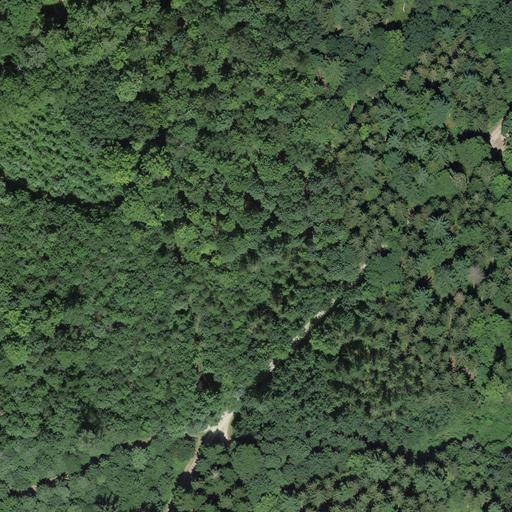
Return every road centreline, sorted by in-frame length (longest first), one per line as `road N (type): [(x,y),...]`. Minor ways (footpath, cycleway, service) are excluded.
road 1 (track): [(511,110),(293,324),(213,428),(169,511)]
road 2 (track): [(7,511),(213,428),(244,511)]
